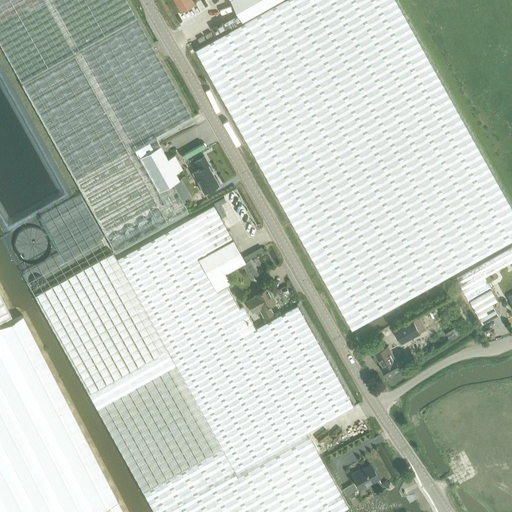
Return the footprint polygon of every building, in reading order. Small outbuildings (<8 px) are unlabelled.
[(125,0),(0,0),(0,45),(21,83),(114,252),(187,211),(171,183),(178,179),(175,172),(182,169),(174,155),(167,158),(155,138),(191,118),(125,0)] [(175,0),(181,11),(195,3),(193,0),(175,0)] [(231,0),(244,22),(196,49),(352,328),(511,238),(511,206),(396,0),(231,0)] [(238,12),(212,27),(216,33),(241,18),(238,12)] [(203,192),(217,184),(206,165),(207,164),(203,156),(195,161),(199,168),(192,172),(203,192)] [(33,295),(45,317),(46,319),(56,337),(59,343),(69,360),(79,378),(81,381),(90,399),(100,416),(110,434),(112,438),(122,455),(131,473),(141,490),(151,508),(152,511),(336,511),(347,506),(306,432),(352,406),(296,304),(254,327),(242,305),(238,307),(238,306),(229,290),(226,284),(229,282),(230,282),(227,277),(224,272),(236,266),(245,261),(213,204),(116,258),(112,251),(108,253),(33,295)] [(48,234),(46,232),(43,230),(41,228),(38,227),(35,227),(32,227),(29,227),(26,228),(23,229),(21,231),(18,233),(17,236),(16,239),(15,242),(14,245),(15,248),(16,251),(17,254),(19,256),(21,259),(23,261),(26,262),(29,263),(32,263),(35,263),(38,262),(41,261),(44,259),(46,257),(48,255),(50,252),(51,249),(51,246),(51,243),(51,240),(49,237),(48,234)] [(491,288),(511,276),(511,247),(456,278),(469,301),(470,301),(483,323),(499,314),(492,303),(497,300),(491,288)] [(254,295),(254,296),(246,300),(253,312),(259,309),(264,318),(273,313),(268,305),(275,301),(267,287),(254,295)] [(0,320),(11,315),(0,292),(0,320)] [(0,511),(124,511),(23,314),(0,325),(0,511)] [(413,321),(395,331),(403,345),(421,334),(426,331),(419,318),(414,321),(413,321)] [(375,353),(385,370),(388,376),(400,369),(388,346),(375,353)] [(359,488),(378,478),(370,464),(359,471),(359,470),(351,474),(359,488)] [(353,482),(348,485),(352,493),(357,490),(353,482)]
